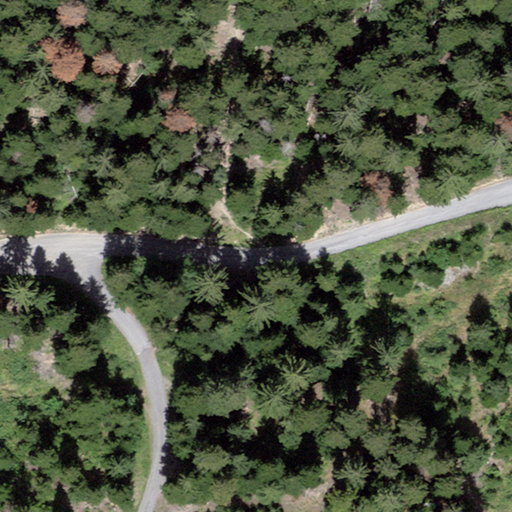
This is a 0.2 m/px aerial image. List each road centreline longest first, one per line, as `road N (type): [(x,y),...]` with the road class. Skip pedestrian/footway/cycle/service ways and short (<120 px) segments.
road 1 (unclassified): [(511,192),(269,258),(108,244),(0,250)]
road 2 (track): [(48,247),(116,308),(144,360),(159,419),(157,470),(141,511)]
